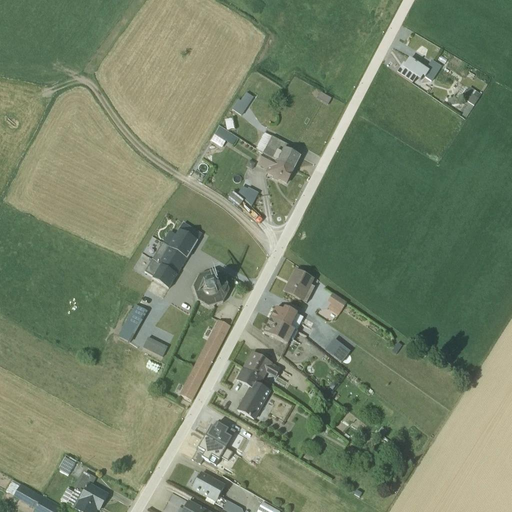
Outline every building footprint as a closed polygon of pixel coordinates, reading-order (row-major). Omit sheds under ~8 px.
[(401,69),(396,75),(412,86),(416,79),(418,81),(424,71),(409,60),(402,69),(402,70),(401,69)] [(437,73),(440,68),(431,62),(418,81),(419,82),(422,78),(430,83),(436,74),(435,74),(435,73),(437,73)] [(465,91),(460,98),(473,107),(480,95),(469,88),(466,92),(465,91)] [(322,94),(318,101),(329,106),(333,100),(322,94)] [(237,102),(231,111),(240,118),(253,100),(245,95),(240,103),(237,102)] [(224,122),(226,133),(234,131),(232,120),(224,122)] [(219,129),(210,143),(221,150),(225,144),(232,148),(237,140),(219,129)] [(295,151),(263,135),(255,151),(262,155),(292,172),(299,159),(293,156),(295,151)] [(264,175),(285,185),(292,172),(262,155),(256,167),(266,172),(264,175)] [(241,188),(237,196),(233,193),(227,201),(238,209),(243,202),(251,208),(258,195),(247,189),(246,191),(241,188)] [(201,235),(182,224),(167,248),(162,245),(144,273),(152,279),(145,291),(161,301),(201,235)] [(313,281),(295,272),(284,293),(306,304),(313,289),(310,287),(313,281)] [(203,275),(199,284),(209,289),(208,292),(223,299),(229,288),(203,275)] [(346,304),(332,294),(327,303),(330,305),(327,309),(338,317),(346,304)] [(134,305),(116,338),(130,345),(147,313),(134,305)] [(276,309),(270,320),(290,330),(297,316),(279,307),(278,310),(276,309)] [(270,320),(263,334),(288,346),(290,342),(292,343),(297,333),(296,333),(270,320)] [(179,397),(190,403),(229,328),(217,322),(179,397)] [(147,337),(143,345),(164,355),(167,348),(147,337)] [(398,355),(401,344),(396,342),(392,353),(398,355)] [(251,354),(242,369),(263,381),(266,375),(274,380),(280,370),(251,354)] [(263,381),(242,369),(235,382),(248,390),(236,412),(253,422),(270,394),(259,387),(263,381)] [(210,428),(204,438),(225,450),(235,433),(228,430),(227,431),(216,425),(213,429),(210,428)] [(204,438),(197,450),(206,455),(203,461),(215,468),(220,459),(227,463),(232,454),(225,450),(204,438)] [(65,456),(57,471),(68,477),(76,463),(65,456)] [(95,511),(96,511),(98,511),(107,497),(91,487),(95,480),(84,473),(73,491),(74,491),(66,506),(67,506),(65,510),(68,511),(95,511)] [(200,474),(191,491),(214,504),(214,505),(222,509),(226,502),(219,497),(225,487),(200,474)] [(57,511),(60,508),(20,485),(20,486),(14,483),(8,494),(13,497),(13,498),(35,511),(34,511),(57,511)] [(247,511),(228,502),(223,510),(226,511),(247,511)] [(264,502),(258,511),(281,511),(282,511),(264,502)]
